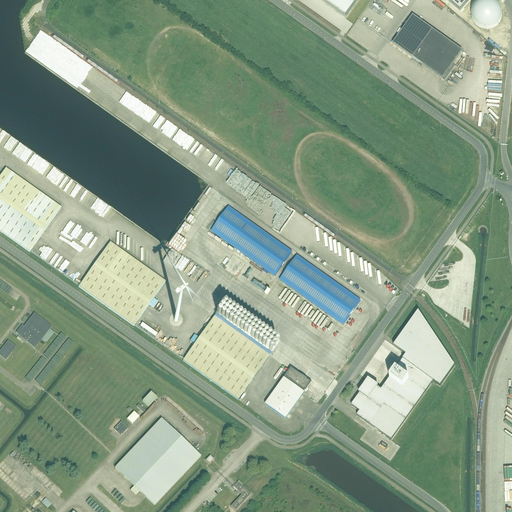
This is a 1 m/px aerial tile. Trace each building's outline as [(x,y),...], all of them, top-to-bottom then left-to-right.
[(445,0),(460,13),(471,0),(445,0)] [(497,27),(500,24),(502,21),(502,17),(502,13),(501,9),(499,6),(496,3),(492,2),(488,1),(485,1),(481,2),(478,5),(475,7),(473,11),(473,14),(473,18),(474,22),(476,25),(479,28),(482,30),(486,31),(490,31),(494,29),(497,27)] [(413,16),(393,45),(420,64),(419,65),(421,67),(422,65),(445,81),(455,67),(453,65),(462,52),(413,16)] [(61,208),(6,169),(0,177),(0,231),(29,253),(61,208)] [(233,202),(215,227),(323,304),(341,279),(233,202)] [(165,282),(110,243),(78,288),(134,327),(149,305),(154,308),(158,302),(153,299),(165,282)] [(230,261),(229,261),(229,262),(232,265),(240,254),(237,252),(230,261)] [(168,306),(162,313),(163,323),(170,329),(180,329),(186,321),(185,312),(178,305),(168,306)] [(360,394),(351,406),(360,412),(357,416),(391,441),(433,382),(440,387),(455,367),(418,312),(394,347),(406,356),(381,391),(369,382),(360,394),(360,393),(359,394),(360,394)] [(50,328),(34,315),(24,327),(22,326),(16,333),(34,348),(49,329),(50,328)] [(269,356),(214,317),(199,339),(194,336),(190,341),(194,345),(183,361),(238,401),(269,356)] [(8,342),(0,352),(0,355),(5,360),(15,348),(8,342)] [(291,369),(265,405),(286,420),(312,384),(291,369)] [(142,402),(148,408),(157,398),(151,393),(149,394),(142,402)] [(127,420),(132,425),(139,417),(134,413),(127,420)] [(161,419),(115,468),(134,487),(130,491),(135,496),(139,492),(145,497),(154,506),(201,457),(196,453),(161,419)] [(118,425),(114,430),(121,437),(128,429),(121,422),(118,425)] [(205,461),(209,464),(213,460),(214,460),(210,456),(205,461)] [(251,495),(238,483),(234,488),(241,495),(231,507),(235,511),(251,495)]
